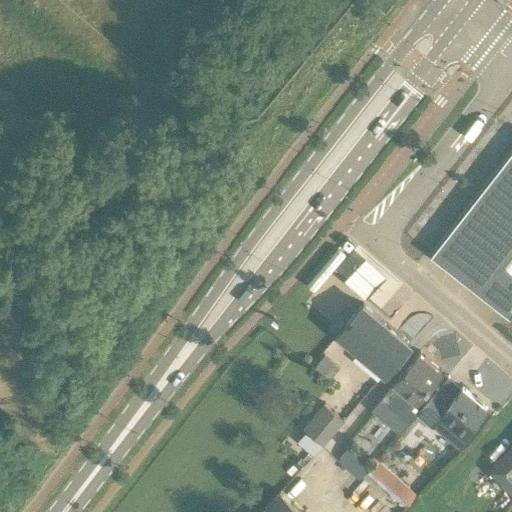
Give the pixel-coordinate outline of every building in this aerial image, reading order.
[(510,314),(511,312),(511,311),(511,150),(432,252),(510,314)] [(363,252),(344,274),(365,293),(384,270),(363,252)] [(340,332),(363,352),(388,323),(364,303),(340,332)] [(411,343),(388,323),(363,352),(374,361),(366,370),(378,380),(386,371),(387,372),(411,343)] [(417,411),(418,412),(440,387),(439,386),(437,387),(431,382),(442,369),(421,351),(396,382),(373,411),(399,432),(417,411)] [(453,398),(440,387),(418,412),(432,424),(434,422),(461,445),(479,423),(474,419),(486,406),(483,404),(483,401),(477,396),(474,396),(462,386),(453,398)] [(324,445),(345,420),(325,403),(304,427),(324,445)] [(500,511),(511,500),(511,448),(475,489),(487,500),(475,511),(500,511)] [(410,502),(418,493),(382,459),(374,469),(410,502)] [(304,511),(278,490),(259,511),(304,511)]
